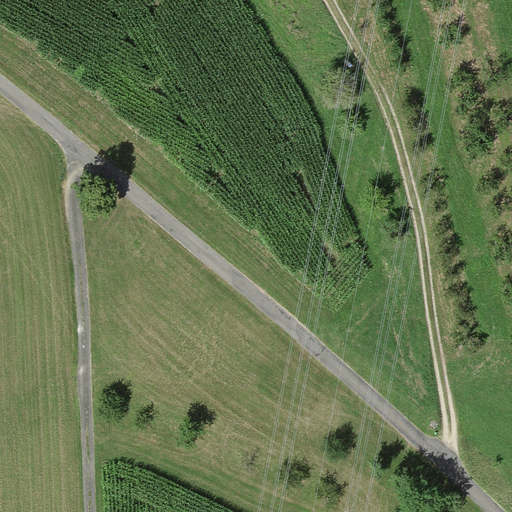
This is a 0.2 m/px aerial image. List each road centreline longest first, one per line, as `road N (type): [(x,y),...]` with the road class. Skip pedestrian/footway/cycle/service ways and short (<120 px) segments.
road 1 (track): [(486,511),(279,320),(0,89)]
road 2 (track): [(444,469),(405,178),(377,98),(323,0)]
road 3 (track): [(86,511),(73,181),(83,156)]
